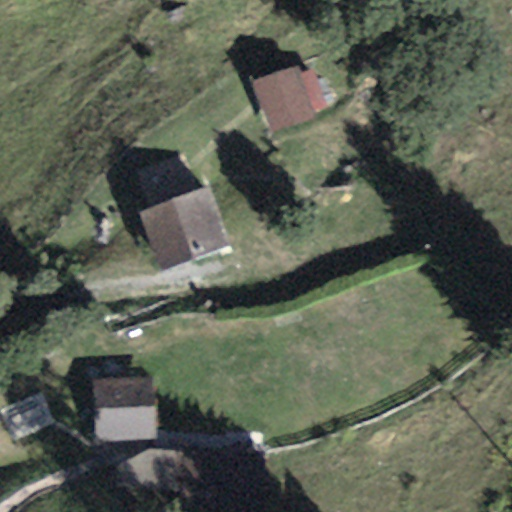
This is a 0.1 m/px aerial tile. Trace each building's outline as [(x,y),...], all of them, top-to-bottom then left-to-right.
[(313,70),(259,86),(273,134),(327,118),(313,70)] [(139,193),(204,173),(194,144),(130,164),(139,193)] [(209,175),(138,201),(160,262),(231,237),(209,175)] [(159,385),(99,387),(100,444),(161,442),(159,385)] [(248,511),(250,454),(180,452),(179,510),(230,511),(248,511)]
